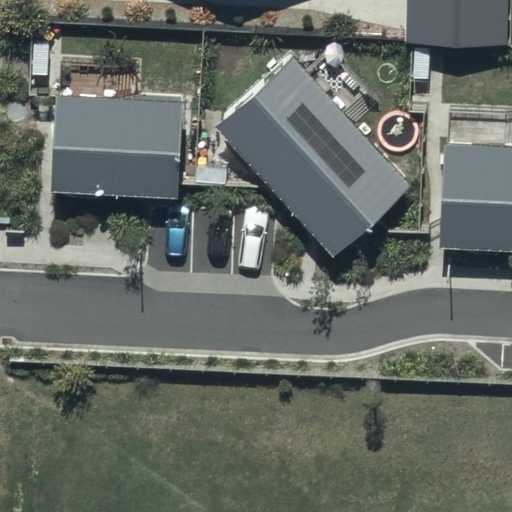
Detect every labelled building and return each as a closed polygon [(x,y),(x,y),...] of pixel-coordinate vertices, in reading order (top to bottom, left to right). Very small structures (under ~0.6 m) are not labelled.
[(358,0),(320,0),(321,23),(359,23),(358,0)] [(394,0),(361,0),(361,30),(394,29),(394,0)] [(509,0),(408,0),(408,37),(508,40),(509,0)] [(294,41),(217,110),(334,239),(411,170),(294,41)] [(182,88),(58,82),(53,175),(177,182),(182,88)] [(511,133),(446,131),(442,234),(511,237),(511,133)]
